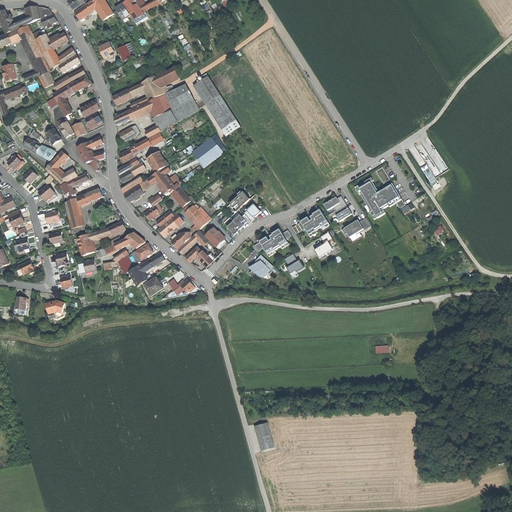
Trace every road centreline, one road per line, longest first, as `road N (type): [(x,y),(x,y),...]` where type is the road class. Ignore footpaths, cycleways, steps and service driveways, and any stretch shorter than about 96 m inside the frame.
road 1 (track): [(511,296),(450,295),(370,309),(254,300),(213,306)]
road 2 (residential): [(204,282),(243,237),(370,167)]
road 3 (residential): [(263,0),(370,167)]
road 4 (residential): [(0,169),(31,206),(51,284),(47,290),(0,283)]
road 5 (track): [(400,148),(477,265),(511,277)]
road 6 (track): [(398,150),(511,38)]
road 7 (residential): [(113,183),(134,222),(204,282)]
road 8 (residential): [(57,4),(102,86),(111,128)]
